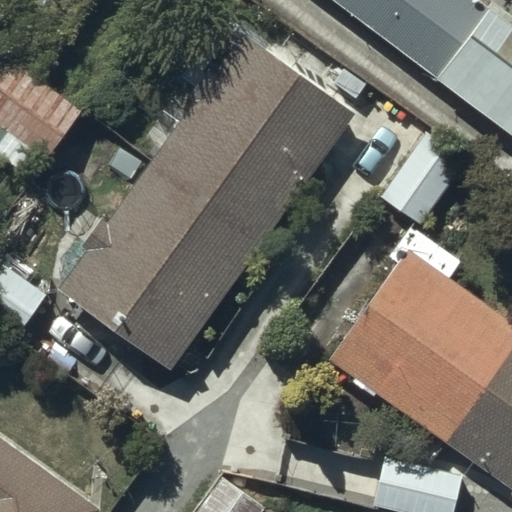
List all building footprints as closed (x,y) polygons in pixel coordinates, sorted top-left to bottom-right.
[(477,0),(331,0),(437,80),(490,10),(477,0)] [(511,25),(493,11),(440,82),(511,135),(511,25)] [(108,223),(102,219),(82,246),(88,251),(59,291),(169,371),(354,115),(244,35),(215,75),(210,72),(192,97),(196,101),(152,161),(108,223)] [(0,49),(0,156),(13,167),(28,146),(46,160),(82,111),(0,49)] [(367,87),(345,70),(334,83),(356,100),(367,87)] [(465,159),(430,134),(384,200),(420,224),(465,159)] [(511,328),(446,282),(408,252),(329,361),(511,492),(511,328)] [(0,322),(19,337),(50,295),(0,257),(0,322)] [(0,511),(95,511),(97,510),(0,440),(0,511)] [(387,460),(375,508),(391,511),(456,511),(465,479),(387,460)] [(264,511),(266,509),(224,479),(200,511),(264,511)]
